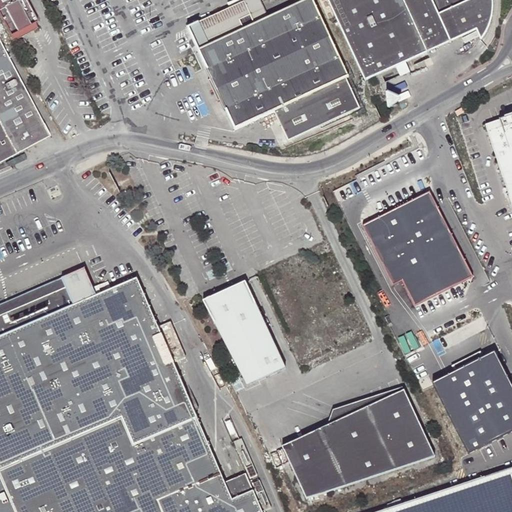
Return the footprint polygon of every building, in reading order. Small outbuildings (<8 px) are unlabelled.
[(0,0),(0,11),(16,41),(40,28),(37,23),(40,21),(29,0),(0,0)] [(242,0),(243,2),(198,23),(209,45),(267,18),(264,11),(259,0),(242,0)] [(305,0),(267,18),(209,45),(198,51),(235,130),(275,112),(288,141),(360,108),(346,78),(349,77),(312,0),(305,0)] [(427,52),(452,40),(433,0),(327,0),(365,81),(396,67),(400,76),(410,72),(406,62),(427,52)] [(434,0),(452,40),(476,29),(489,23),(491,18),(492,13),(493,8),(493,3),(492,0),(434,0)] [(198,23),(187,28),(198,51),(209,45),(198,23)] [(489,23),(476,29),(481,41),(484,36),(486,33),(489,28),(489,23)] [(0,147),(6,159),(51,135),(0,40),(0,147)] [(463,108),(455,112),(457,118),(466,114),(463,108)] [(511,116),(486,126),(511,205),(511,116)] [(338,192),(344,202),(365,191),(359,180),(338,192)] [(381,220),(363,229),(393,288),(402,284),(415,309),(472,280),(429,196),(381,220)] [(290,365),(247,280),(204,302),(241,373),(248,387),(290,365)] [(253,511),(251,505),(233,511),(228,511),(223,497),(216,483),(205,456),(178,395),(171,378),(182,373),(170,344),(170,345),(166,336),(154,342),(135,298),(93,316),(80,284),(0,318),(0,511),(253,511)] [(468,454),(470,458),(511,436),(511,391),(494,358),(434,389),(468,454)] [(328,429),(405,393),(403,388),(333,412),(328,429)] [(435,460),(405,393),(328,429),(284,452),(307,504),(435,460)] [(240,473),(247,469),(241,454),(233,457),(240,473)] [(256,491),(247,469),(240,473),(248,493),(256,491)] [(511,511),(511,471),(386,511),(511,511)] [(244,488),(223,497),(228,511),(233,511),(251,505),(244,488)] [(267,511),(259,494),(252,497),(257,511),(267,511)]
